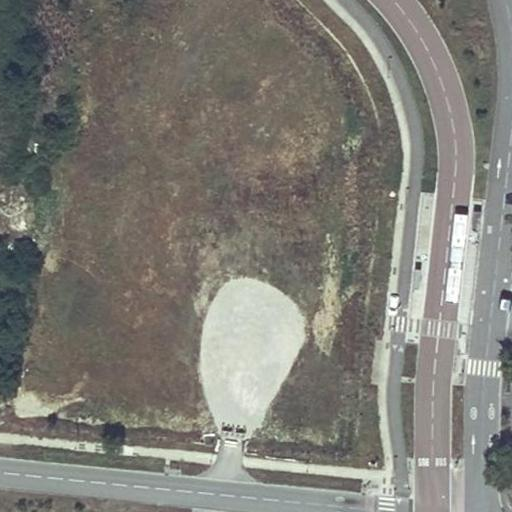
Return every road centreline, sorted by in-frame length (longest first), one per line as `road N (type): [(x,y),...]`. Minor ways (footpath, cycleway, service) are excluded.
road 1 (secondary): [(388,511),(0,473)]
road 2 (secondary): [(481,511),(483,369),(511,130)]
